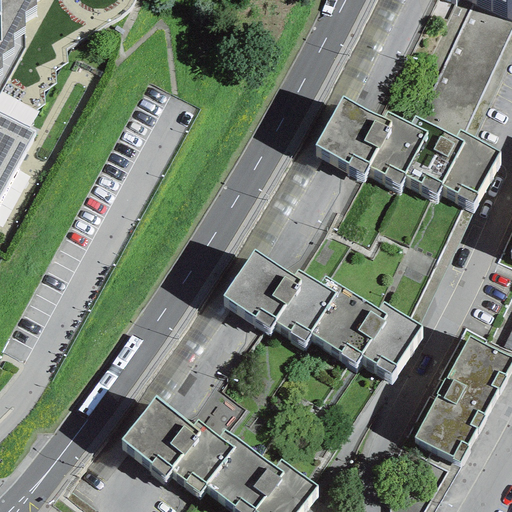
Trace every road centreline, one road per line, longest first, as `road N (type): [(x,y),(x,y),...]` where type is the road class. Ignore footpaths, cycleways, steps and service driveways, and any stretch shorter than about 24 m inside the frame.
road 1 (secondary): [(345,0),(233,205),(14,511)]
road 2 (residential): [(374,511),(377,461),(511,175)]
